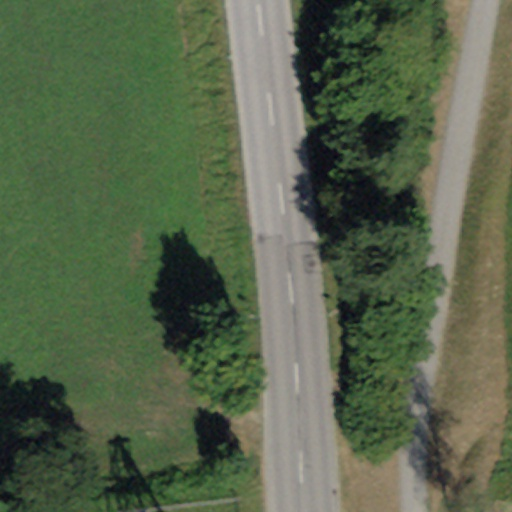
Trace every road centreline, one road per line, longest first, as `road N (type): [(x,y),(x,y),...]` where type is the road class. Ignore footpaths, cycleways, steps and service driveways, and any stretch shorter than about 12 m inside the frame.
road 1 (track): [(414,511),(414,424),(430,302),(485,0)]
road 2 (secondary): [(302,511),(295,347),(257,0)]
